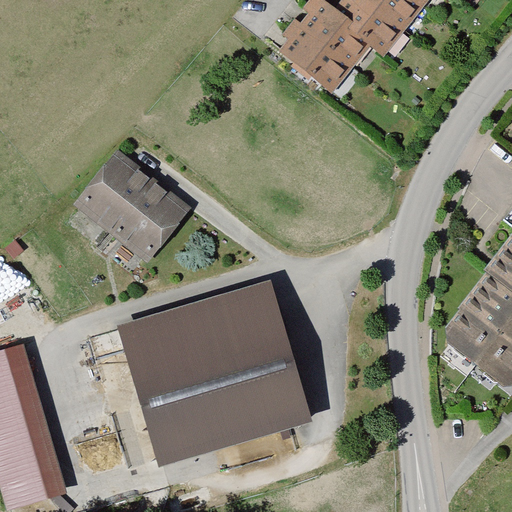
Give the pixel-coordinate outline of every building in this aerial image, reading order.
[(332,0),(324,11),(367,47),(380,58),(404,30),(368,0),(332,0)] [(368,0),(404,30),(422,8),(413,0),(368,0)] [(315,4),(294,29),(346,72),(367,47),(324,11),(315,4)] [(276,51),(328,94),(346,72),(294,29),(276,51)] [(145,265),(186,212),(113,155),(71,208),(145,265)] [(435,339),(507,398),(511,391),(511,236),(478,278),(482,281),(435,339)] [(308,426),(271,291),(107,336),(144,471),(308,426)] [(24,343),(0,349),(0,483),(7,508),(67,490),(24,343)]
